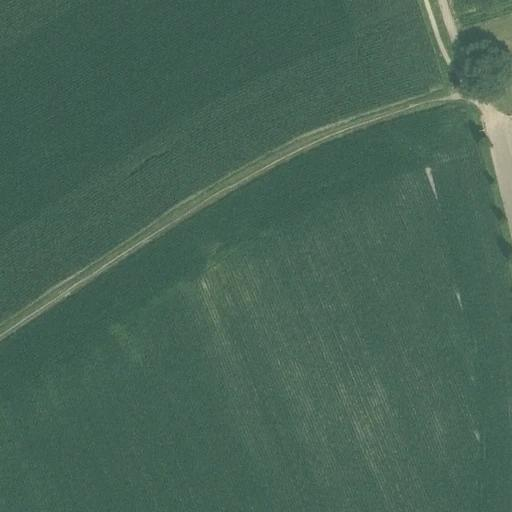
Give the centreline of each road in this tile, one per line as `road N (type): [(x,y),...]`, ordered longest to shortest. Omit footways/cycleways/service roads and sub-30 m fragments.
road 1 (track): [(475,90),(299,150),(0,334)]
road 2 (residential): [(511,196),(470,76)]
